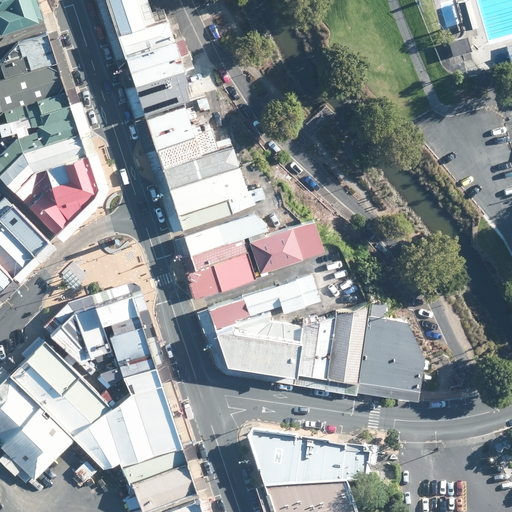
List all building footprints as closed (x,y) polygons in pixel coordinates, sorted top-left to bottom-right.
[(0,0),(0,30),(36,19),(33,11),(29,0),(0,0)] [(134,0),(107,0),(119,33),(142,25),(134,0)] [(462,29),(474,26),(467,0),(460,0),(455,1),(462,29)] [(142,25),(119,33),(125,54),(173,39),(167,18),(142,25)] [(6,122),(7,130),(16,128),(18,136),(0,153),(0,175),(57,233),(95,196),(99,187),(48,31),(17,42),(0,59),(0,63),(5,77),(0,78),(0,114),(5,109),(8,122),(6,122)] [(173,39),(125,54),(134,84),(182,70),(193,66),(188,51),(187,51),(182,36),(173,39)] [(448,57),(466,52),(461,38),(444,43),(448,57)] [(182,70),(134,84),(143,114),(189,100),(185,85),(187,85),(182,70)] [(209,107),(206,95),(201,96),(201,99),(198,100),(200,109),(204,108),(205,108),(209,107)] [(190,117),(187,107),(185,103),(146,116),(183,227),(256,204),(255,200),(266,196),(262,185),(249,189),(241,164),(233,142),(232,142),(230,136),(217,140),(212,127),(195,133),(191,121),(190,117)] [(289,207),(284,191),(274,193),(278,207),(257,214),(254,211),(184,234),(205,293),(256,276),(242,235),(268,227),(269,229),(300,218),(295,205),(289,207)] [(0,288),(49,241),(4,196),(0,199),(0,288)] [(302,257),(325,249),(315,219),(250,240),(260,271),(303,258),(302,257)] [(73,262),(62,271),(76,287),(86,278),(73,262)] [(291,323),(280,321),(267,319),(265,312),(236,321),(235,319),(281,304),(284,312),(321,300),(312,273),(209,306),(227,361),(358,381),(358,379),(435,389),(436,381),(421,379),(422,366),(423,359),(424,355),(408,320),(391,317),(383,316),(384,310),(385,311),(386,305),(387,300),(372,299),(370,314),(368,314),(370,298),(366,301),(359,305),(351,307),(337,310),(335,316),(303,323),(303,325),(291,323)] [(144,509),(197,490),(141,318),(133,292),(77,308),(51,333),(91,373),(95,369),(86,360),(96,357),(98,362),(109,358),(108,356),(113,354),(102,322),(111,320),(115,332),(110,334),(120,365),(99,372),(111,384),(124,375),(131,392),(112,406),(44,338),(33,350),(0,382),(0,441),(7,448),(1,455),(0,455),(0,457),(15,474),(17,472),(26,481),(32,475),(35,478),(60,452),(75,437),(78,440),(73,446),(86,459),(77,469),(75,471),(85,480),(101,464),(103,465),(121,459),(131,485),(134,484),(137,493),(128,496),(125,497),(130,511),(143,507),(144,509)] [(280,321),(291,323),(292,314),(281,312),(280,321)] [(295,438),(282,436),(258,433),(251,441),(263,476),(264,476),(269,489),(275,511),(357,511),(356,505),(357,505),(355,499),(354,499),(352,494),(354,494),(351,485),(360,484),(365,484),(369,484),(371,473),(373,468),(374,468),(374,466),(377,467),(381,448),(368,446),(368,451),(349,448),(349,450),(335,448),(335,446),(307,442),(307,443),(303,443),(303,439),(295,438)] [(204,511),(200,499),(161,511),(204,511)]
